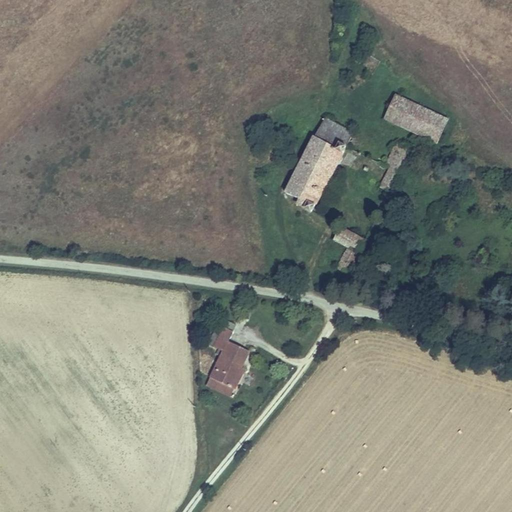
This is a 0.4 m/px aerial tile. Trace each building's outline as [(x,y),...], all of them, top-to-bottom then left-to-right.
[(408,102),(396,96),(385,118),(397,124),(408,102)] [(408,102),(397,124),(438,143),(449,121),(408,102)] [(311,212),(351,139),(323,124),(285,193),(299,201),(297,205),(311,212)] [(392,193),(417,148),(403,141),(401,146),(397,144),(379,178),(384,180),(381,187),(392,193)] [(338,268),(347,274),(364,243),(343,230),(335,241),(350,248),(338,268)] [(208,385),(220,391),(224,382),(236,388),(246,369),(241,367),(248,350),(229,341),(235,329),(224,324),(216,345),(225,349),(208,385)] [(224,382),(220,391),(232,397),(236,388),(224,382)]
